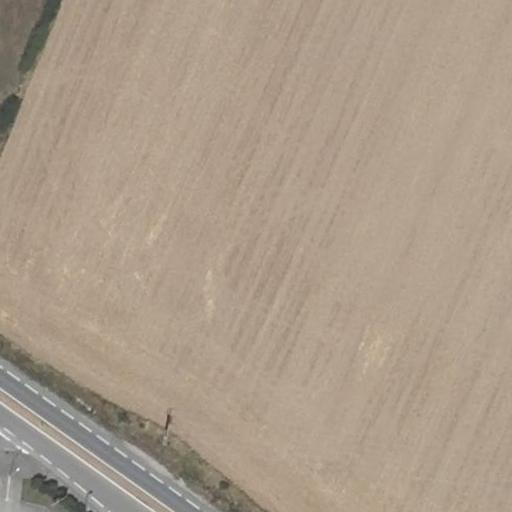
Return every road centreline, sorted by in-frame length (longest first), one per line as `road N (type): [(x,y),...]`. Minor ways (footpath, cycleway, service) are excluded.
road 1 (primary): [(184,511),(0,385)]
road 2 (primary): [(18,424),(134,511)]
